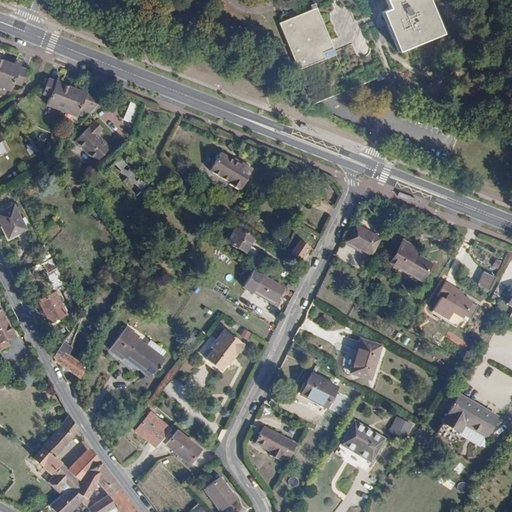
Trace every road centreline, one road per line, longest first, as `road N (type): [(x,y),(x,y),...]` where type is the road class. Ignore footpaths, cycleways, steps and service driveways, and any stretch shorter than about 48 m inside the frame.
road 1 (residential): [(347,164),(352,181),(344,209),(231,446),(264,511)]
road 2 (residential): [(145,511),(68,404),(0,269)]
road 3 (tertiary): [(449,199),(223,109)]
road 4 (tertiary): [(223,109),(23,30)]
road 5 (unknown): [(329,94),(388,122),(462,139)]
road 6 (tertiary): [(223,109),(347,164)]
